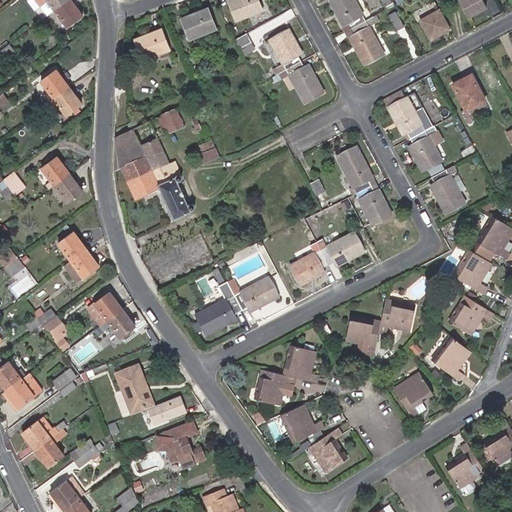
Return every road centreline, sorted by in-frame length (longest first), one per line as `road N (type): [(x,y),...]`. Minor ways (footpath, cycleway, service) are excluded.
road 1 (residential): [(356,99),(427,230),(423,250),(197,367)]
road 2 (residential): [(108,13),(102,167),(110,211),(145,297),(197,367)]
road 3 (residential): [(314,511),(480,402)]
road 4 (residential): [(197,367),(307,511)]
road 5 (residential): [(356,99),(511,18)]
road 6 (unknown): [(352,386),(439,511)]
